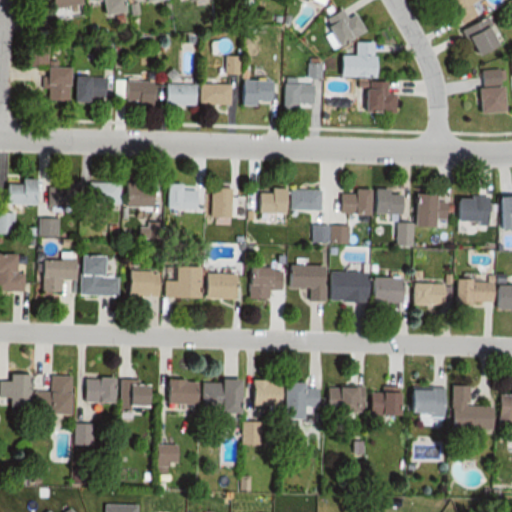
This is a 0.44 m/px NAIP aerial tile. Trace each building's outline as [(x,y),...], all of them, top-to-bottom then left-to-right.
[(88,0),(92,14),(116,9),(113,0),(88,0)] [(470,0),(440,0),(447,23),(472,16),(468,1),(470,0)] [(319,22),(333,44),(357,29),(344,7),(319,22)] [(466,48),(494,48),(494,26),(466,26),(466,48)] [(369,42),(351,42),(351,54),(339,54),(339,74),(369,74),(369,42)] [(40,44),(20,44),(20,63),(40,63),(40,44)] [(222,58),(223,70),(233,69),(232,57),(222,58)] [(36,97),(58,98),(59,63),(38,62),(36,97)] [(475,110),(498,109),(497,69),(474,70),(475,110)] [(93,75),(65,75),(65,97),(93,97),(93,75)] [(234,100),(261,99),(261,79),(233,80),(234,100)] [(143,80),(116,80),(116,100),(143,100),(143,80)] [(386,93),(378,93),(378,81),(356,81),(356,110),(386,110),(386,93)] [(187,103),(187,102),(220,102),(220,83),(157,84),(157,103),(187,103)] [(302,83),(274,83),(274,103),(302,103),(302,83)] [(0,180),(0,202),(26,202),(26,180),(0,180)] [(77,202),(107,202),(107,180),(77,180),(77,202)] [(65,183),(37,184),(38,203),(66,202),(65,183)] [(140,183),(115,183),(115,204),(140,204),(140,183)] [(158,183),(158,205),(186,205),(186,189),(169,189),(169,183),(158,183)] [(202,214),(220,214),(220,186),(202,186),(202,214)] [(274,188),(247,189),(248,211),(274,209),(274,188)] [(280,188),(280,208),(310,208),(310,188),(280,188)] [(364,189),(364,211),(389,211),(389,189),(364,189)] [(358,212),(358,190),(330,190),(330,212),(358,212)] [(407,192),(407,221),(436,221),(436,201),(427,201),(427,192),(407,192)] [(511,193),(493,193),(493,225),(511,224),(511,193)] [(477,196),(449,196),(449,219),(477,219),(477,196)] [(48,216),(29,216),(29,234),(48,234),(48,216)] [(387,222),(387,243),(403,243),(403,222),(387,222)] [(303,240),(337,240),(337,224),(303,224),(303,240)] [(73,255),(73,293),(109,293),(109,275),(95,275),(95,255),(73,255)] [(37,290),(55,290),(55,278),(68,278),(68,258),(37,258),(37,290)] [(312,299),(312,264),(280,264),(280,287),(299,287),(299,299),(312,299)] [(159,295),(192,295),(192,265),(170,265),(170,278),(156,278),(155,270),(120,270),(121,294),(159,293),(159,295)] [(271,267),(241,267),(241,296),(258,296),(258,288),(271,288),(271,267)] [(227,272),(197,272),(197,295),(227,295),(227,272)] [(320,272),(320,299),(355,299),(355,272),(320,272)] [(391,300),(391,276),(362,276),(362,300),(391,300)] [(446,278),(446,301),(481,301),(481,278),(446,278)] [(403,282),(403,303),(433,303),(433,282),(403,282)] [(487,307),(511,306),(511,282),(487,283),(487,307)] [(0,380),(0,395),(0,396),(0,404),(19,404),(19,373),(0,373),(0,381),(0,380)] [(61,375),(43,375),(43,391),(25,391),(25,411),(60,411),(61,375)] [(76,377),(76,400),(106,400),(106,377),(76,377)] [(187,402),(187,378),(159,378),(159,402),(187,402)] [(113,404),(139,404),(139,379),(113,379),(113,404)] [(232,405),(232,379),(193,379),(193,405),(232,405)] [(244,402),(271,402),(271,379),(244,379),(244,402)] [(299,415),(299,404),(309,404),(309,382),(276,383),(277,415),(299,415)] [(353,407),(353,385),(320,385),(320,407),(353,407)] [(442,385),(443,426),(481,425),(480,404),(458,404),(458,385),(442,385)] [(434,411),(432,386),(400,387),(401,412),(434,411)] [(390,390),(362,390),(362,411),(390,411),(390,390)] [(511,414),(511,391),(488,392),(488,415),(511,414)] [(236,420),(236,443),(254,443),(254,420),(236,420)] [(82,423),(65,424),(66,443),(83,442),(82,423)]
